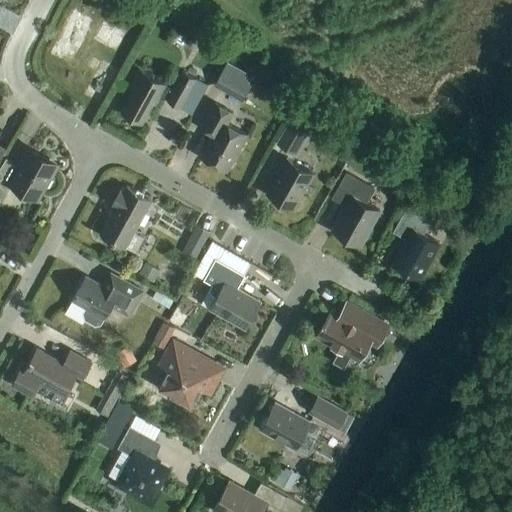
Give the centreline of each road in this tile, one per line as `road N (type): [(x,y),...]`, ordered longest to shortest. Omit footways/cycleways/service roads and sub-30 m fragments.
road 1 (residential): [(313,262),(100,143)]
road 2 (residential): [(313,262),(211,459)]
road 3 (residential): [(0,335),(100,143)]
road 4 (residential): [(100,143),(21,93),(17,67),(47,0)]
